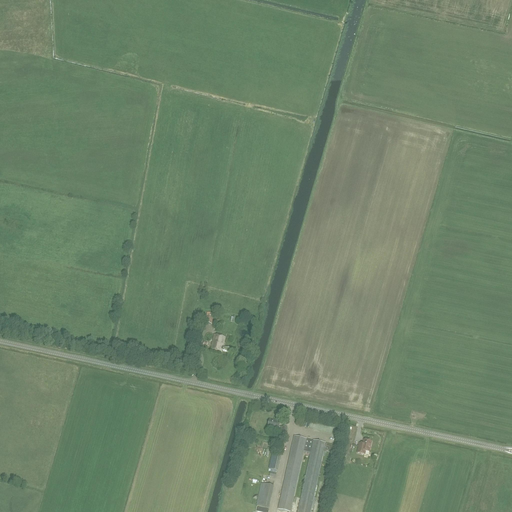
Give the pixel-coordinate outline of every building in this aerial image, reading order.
[(203,323),(212,325),(213,317),(213,314),(207,313),(206,316),(204,315),(203,323)] [(221,352),(225,338),(214,335),(211,350),(221,352)] [(276,421),(269,420),(268,428),(282,431),(281,434),(285,435),(287,428),(280,426),(281,422),(276,421)] [(314,441),(306,440),(306,439),(294,437),(279,510),(288,511),(290,511),(305,445),(312,447),(298,511),(310,511),(323,452),(332,454),(333,445),(325,444),(325,443),(314,441)] [(369,452),(372,442),(367,441),(364,440),(363,447),(359,446),(357,453),(365,455),(365,451),(369,452)] [(277,471),(280,456),(272,455),(269,470),(277,471)] [(257,505),(269,508),(273,486),(261,484),(257,505)]
